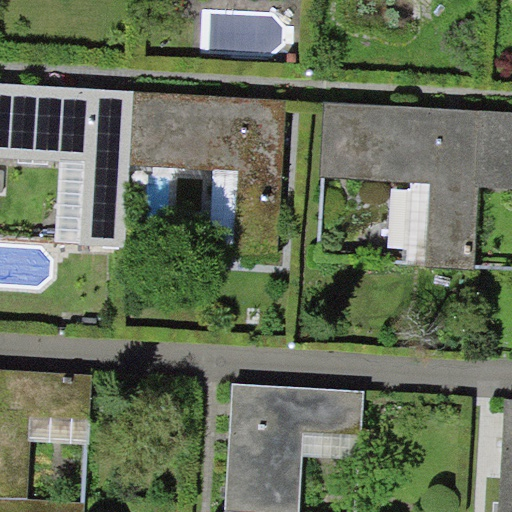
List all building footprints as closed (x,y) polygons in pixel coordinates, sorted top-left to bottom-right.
[(0,165),(76,170),(71,252),(115,255),(120,172),(124,100),(0,93),(0,165)] [(120,172),(231,179),(226,261),(269,264),(274,181),(278,109),(124,100),(120,172)] [(312,184),(423,191),(418,273),(461,276),(466,193),(470,121),(316,112),(312,184)] [(466,193),(511,195),(511,123),(470,121),(466,193)] [(0,510),(17,511),(22,425),(81,428),(84,385),(25,382),(0,380),(0,510)] [(290,511),(294,441),(353,444),(356,401),(297,398),(226,394),(219,511),(290,511)] [(511,511),(511,410),(499,409),(492,511),(511,511)]
